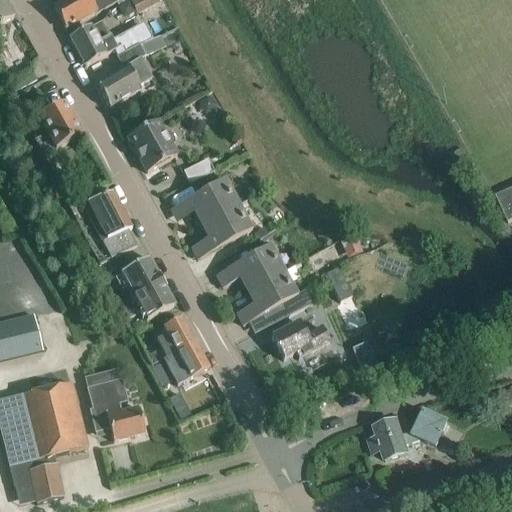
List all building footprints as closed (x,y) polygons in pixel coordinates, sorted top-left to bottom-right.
[(0,0),(0,38),(5,35),(0,27),(13,20),(2,0),(0,0)] [(69,0),(53,9),(65,31),(123,0),(69,0)] [(69,40),(85,68),(117,51),(101,22),(69,40)] [(96,86),(109,110),(139,94),(137,90),(150,83),(141,66),(146,63),(144,60),(182,39),(175,27),(117,58),(124,70),(96,86)] [(35,82),(30,71),(7,84),(13,95),(35,82)] [(36,119),(45,135),(33,141),(43,158),(82,136),(64,103),(36,119)] [(158,123),(145,130),(127,140),(146,175),(177,158),(172,147),(173,145),(173,140),(172,137),(168,135),(165,134),(158,123)] [(213,174),(208,162),(182,174),(188,186),(213,174)] [(187,204),(200,227),(237,207),(224,183),(170,212),(170,213),(187,204)] [(511,189),(495,198),(507,224),(511,221),(511,189)] [(71,214),(99,267),(110,261),(110,262),(136,248),(128,232),(132,230),(112,192),(111,193),(84,208),(84,207),(71,214)] [(237,207),(200,227),(213,252),(197,261),(197,262),(231,243),(251,233),(237,207)] [(270,249),(215,278),(222,290),(239,281),(246,293),(282,273),(270,249)] [(127,298),(129,302),(143,294),(146,301),(165,290),(149,260),(120,276),(131,296),(127,298)] [(320,303),(329,299),(332,307),(346,302),(333,268),(310,277),(320,303)] [(253,307),(236,316),(243,328),(249,325),(279,308),(285,319),(311,304),(305,293),(296,298),(282,273),(246,293),(253,307)] [(128,320),(140,313),(145,324),(175,308),(165,290),(146,301),(143,294),(129,302),(120,307),(128,320)] [(0,361),(41,352),(33,318),(0,325),(0,361)] [(146,358),(152,368),(195,345),(181,319),(164,329),(167,336),(157,342),(161,350),(146,358)] [(298,325),(288,330),(271,339),(283,363),(295,356),(298,361),(329,345),(321,330),(306,339),(298,325)] [(171,377),(177,388),(209,370),(195,345),(152,368),(152,369),(155,367),(163,382),(171,377)] [(351,351),(364,383),(380,377),(367,345),(351,351)] [(121,382),(87,391),(93,413),(91,414),(96,434),(109,430),(113,443),(145,435),(138,410),(121,414),(119,406),(127,404),(121,382)] [(0,402),(0,437),(8,471),(13,490),(32,485),(37,505),(62,499),(53,458),(87,450),(72,385),(0,402)] [(396,424),(374,431),(377,440),(368,443),(373,457),(382,454),(385,463),(407,456),(404,447),(420,441),(436,449),(447,426),(424,414),(414,434),(401,438),(396,424)]
